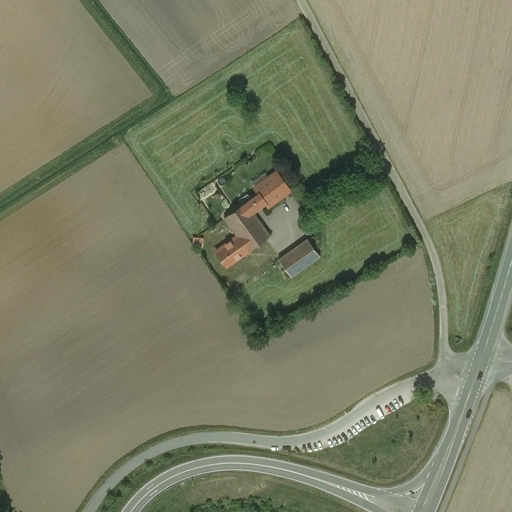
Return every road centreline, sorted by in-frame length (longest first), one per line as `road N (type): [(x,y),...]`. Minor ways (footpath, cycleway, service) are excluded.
road 1 (unclassified): [(300,0),(429,246),(447,374)]
road 2 (unclassified): [(89,511),(116,477),(156,450),(199,438),(316,437),(392,392),(447,374)]
road 3 (trunk): [(129,511),(171,476),(226,463),(303,474),(361,495)]
